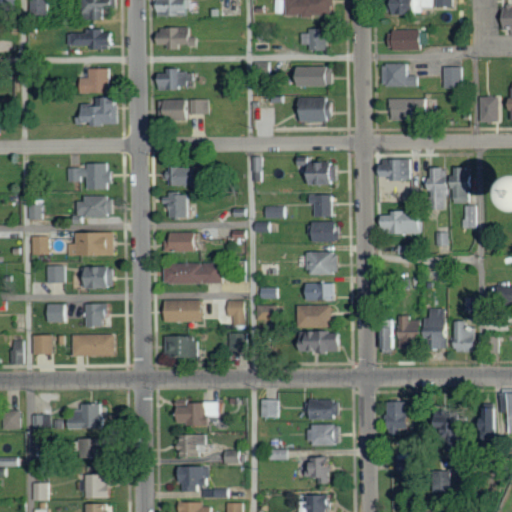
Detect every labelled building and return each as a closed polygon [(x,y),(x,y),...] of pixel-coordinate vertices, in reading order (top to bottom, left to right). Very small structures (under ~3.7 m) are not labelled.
[(18,0),(1,0),(2,13),(19,12),(18,0)] [(52,12),(52,0),(33,0),(33,11),(52,12)] [(87,0),(88,12),(97,12),(97,19),(109,19),(109,8),(120,8),(120,0),(87,0)] [(161,0),(162,15),(194,15),(193,0),(161,0)] [(337,0),(290,0),(290,15),(337,15),(337,0)] [(399,0),(399,14),(425,13),(425,6),(437,6),(436,0),(399,0)] [(195,27),(163,28),(164,44),(172,44),(172,47),(203,46),(202,36),(195,37),(195,27)] [(332,49),(332,39),(335,39),(334,27),(312,28),(313,33),(306,33),(306,43),(315,43),(315,50),(332,49)] [(97,44),(97,47),(119,46),(118,29),(70,31),(71,45),(97,44)] [(428,48),(428,29),(394,30),(394,49),(428,48)] [(413,63),(387,63),(388,86),(424,85),(424,75),(413,75),(413,63)] [(302,85),(338,85),(338,66),(302,66),(302,85)] [(466,66),(447,66),(447,87),(467,87),(466,66)] [(115,68),(93,67),(93,91),(115,92),(115,68)] [(198,71),(186,71),(186,67),(170,67),(170,72),(161,73),(161,87),(198,85),(198,71)] [(504,95),(485,96),(486,121),(504,121),(504,95)] [(123,96),(108,96),(108,104),(85,104),(85,123),(97,123),(97,124),(123,124),(123,96)] [(339,119),(339,106),(334,106),(334,97),(304,97),(304,120),(339,119)] [(431,115),(431,98),(395,98),(395,119),(419,119),(419,115),(431,115)] [(14,106),(0,105),(0,121),(13,122),(14,106)] [(255,181),(266,181),(265,156),(254,156),(255,181)] [(343,160),(307,161),(308,184),(343,183),(343,160)] [(417,180),(416,160),(383,161),(384,176),(397,176),(397,180),(417,180)] [(170,186),(211,187),(211,175),(198,175),(198,165),(170,165),(170,186)] [(455,203),(473,202),(472,187),(478,187),(477,167),(453,168),(453,167),(432,168),(433,191),(455,190),(455,203)] [(193,192),(171,193),(171,217),(194,216),(193,192)] [(319,216),(336,216),(336,194),(315,194),(315,203),(319,203),(319,216)] [(85,196),(86,216),(118,216),(118,195),(85,196)] [(46,204),(32,205),(32,219),(47,218),(46,204)] [(480,205),(467,205),(467,227),(480,227),(480,205)] [(290,217),(289,206),(266,206),(267,218),(290,217)] [(426,232),(426,211),(393,212),(393,215),(383,215),(384,232),(426,232)] [(318,241),(343,240),(342,221),(315,221),(315,232),(318,232),(318,241)] [(451,245),(452,231),(439,230),(438,244),(451,245)] [(120,231),(82,232),(82,242),(72,243),(73,255),(120,254),(120,231)] [(172,250),(202,251),(203,232),(172,231),(172,250)] [(36,254),(53,254),(53,236),(36,236),(36,254)] [(421,245),(398,245),(398,254),(421,253),(421,245)] [(342,251),(312,251),(312,274),(342,274),(342,251)] [(228,282),(227,262),(170,263),(170,283),(228,282)] [(70,265),(52,265),(51,282),(70,283),(70,265)] [(86,288),(119,287),(118,266),(86,267),(86,288)] [(408,278),(399,278),(398,290),(408,290),(408,278)] [(338,282),(308,283),(308,300),(338,299),(338,282)] [(282,286),(265,287),(265,298),(283,298),(282,286)] [(171,321),(210,320),(209,299),(170,300),(171,321)] [(249,324),(248,300),(232,300),(232,316),(236,316),(236,324),(249,324)] [(71,321),(70,303),(52,304),(52,322),(71,321)] [(91,326),(113,325),(112,303),(91,303),(91,326)] [(261,319),(282,319),(281,304),(260,305),(261,319)] [(303,327),(337,326),(336,304),(303,305),(303,327)] [(451,308),(434,308),(433,325),(451,326),(451,308)] [(422,348),(422,338),(427,338),(427,319),(414,320),(414,315),(403,315),(404,348),(422,348)] [(458,351),(483,351),(482,328),(472,328),(471,320),(458,320),(458,351)] [(389,348),(399,348),(397,326),(388,326),(389,348)] [(347,330),(302,331),(302,352),(348,351),(347,330)] [(433,348),(453,348),(454,331),(433,330),(433,348)] [(250,333),(233,332),(233,350),(250,351),(250,333)] [(78,355),(120,354),(119,333),(78,334),(78,355)] [(39,354),(58,353),(57,334),(38,335),(39,354)] [(202,355),(202,335),(170,335),(170,355),(202,355)] [(283,399),(265,399),(266,417),(283,417),(283,399)] [(316,419),(343,419),(343,399),(317,399),(316,419)] [(416,429),(415,400),(394,401),(395,429),(416,429)] [(499,426),(500,402),(480,401),(480,425),(499,426)] [(215,424),(215,416),(225,416),(225,402),(181,402),(181,424),(215,424)] [(85,410),(72,410),(72,427),(109,428),(109,404),(85,403),(85,410)] [(445,409),(443,424),(470,428),(472,412),(445,409)] [(8,429),(25,429),(25,412),(8,412),(8,429)] [(54,414),(34,415),(34,428),(54,428),(54,414)] [(319,445),(345,445),(345,424),(319,424),(319,429),(312,429),(313,440),(319,440),(319,445)] [(211,447),(211,433),(182,434),(183,456),(201,456),(201,447),(211,447)] [(109,437),(91,438),(92,448),(109,447),(109,437)] [(245,450),(229,450),(229,463),(245,464),(245,450)] [(400,456),(401,471),(417,471),(416,455),(400,456)] [(332,456),(311,457),(311,477),(323,476),(323,483),(336,482),(335,463),(332,463),(332,456)] [(180,466),(181,482),(187,482),(187,491),(202,491),(202,485),(213,485),(213,466),(180,466)] [(114,497),(113,473),(90,474),(90,498),(114,497)] [(414,476),(395,476),(395,507),(414,508),(414,476)] [(51,482),(34,483),(34,500),(52,500),(51,482)] [(233,497),(233,489),(218,488),(217,497),(233,497)] [(329,511),(330,506),(336,506),(336,494),(311,495),(312,501),(304,501),(303,511),(329,511)] [(216,511),(216,506),(207,506),(207,501),(184,502),(184,511),(216,511)] [(246,511),(247,502),(229,503),(228,511),(246,511)] [(91,511),(114,511),(114,503),(91,503),(91,511)]
